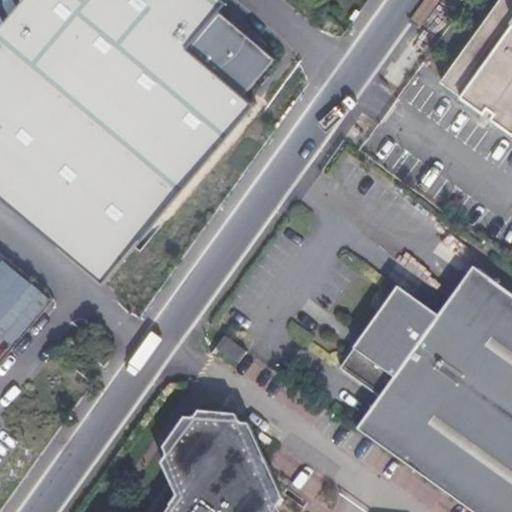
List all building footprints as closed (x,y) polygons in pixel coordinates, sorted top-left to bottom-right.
[(511,0),(494,0),(435,83),(479,114),(480,113),(488,118),(486,119),(510,136),(511,133),(511,0)] [(275,57),(220,13),(191,48),(246,93),(275,57)] [(376,398),(353,430),(466,511),(511,511),(511,298),(470,268),(435,317),(394,288),(336,369),(356,384),(376,398)] [(233,362),(241,351),(220,336),(212,347),(233,362)] [(49,356),(62,368),(78,350),(65,339),(49,356)] [(190,415),(163,452),(184,493),(169,511),(267,511),(275,502),(236,419),(190,415)]
